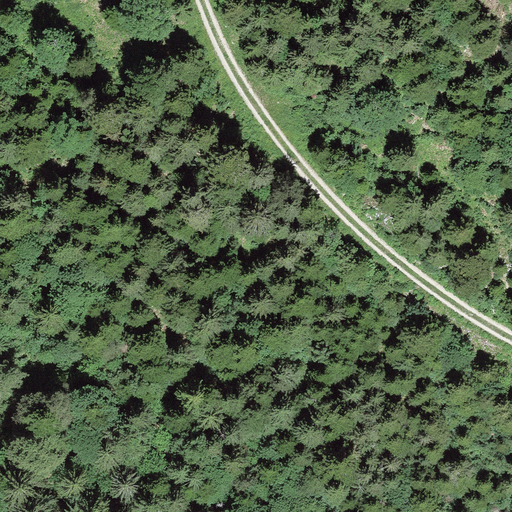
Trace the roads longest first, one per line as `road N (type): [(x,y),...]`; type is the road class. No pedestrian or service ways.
road 1 (track): [(202,0),(240,81),(322,190),(404,265),(511,338)]
road 2 (track): [(0,437),(77,467),(129,511)]
